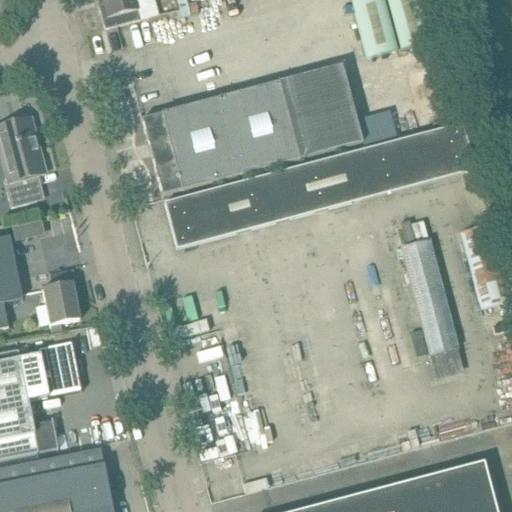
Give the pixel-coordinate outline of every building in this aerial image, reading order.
[(101,0),(103,6),(98,8),(104,32),(140,22),(137,12),(138,12),(134,0),(101,0)] [(382,0),(363,0),(351,3),(366,62),(397,53),(382,0)] [(419,0),(386,0),(400,52),(431,43),(419,0)] [(277,86),(141,122),(161,198),(298,162),(277,86)] [(29,124),(0,131),(0,147),(9,182),(4,183),(11,210),(36,204),(29,178),(42,174),(29,124)] [(342,159),(164,206),(176,253),(354,206),(342,159)] [(395,225),(398,247),(430,242),(426,220),(395,225)] [(487,227),(462,234),(482,311),(507,304),(487,227)] [(9,239),(0,241),(0,332),(8,331),(3,306),(22,302),(9,239)] [(428,244),(400,251),(429,360),(456,353),(428,244)] [(69,286),(42,292),(49,329),(50,329),(51,335),(62,333),(60,327),(79,323),(74,298),(71,286),(69,286)] [(18,353),(0,356),(0,462),(38,455),(32,426),(27,403),(28,403),(27,401),(46,397),(47,400),(48,400),(48,397),(80,391),(80,394),(81,393),(72,344),(70,344),(71,346),(39,353),(38,350),(37,350),(37,353),(18,357),(18,355),(18,353)] [(511,376),(476,386),(486,427),(511,419),(511,376)] [(111,511),(100,451),(0,471),(0,511),(111,511)] [(309,511),(495,511),(483,466),(309,511)]
